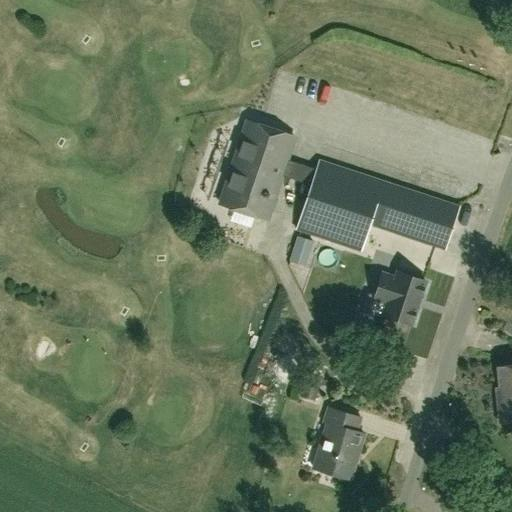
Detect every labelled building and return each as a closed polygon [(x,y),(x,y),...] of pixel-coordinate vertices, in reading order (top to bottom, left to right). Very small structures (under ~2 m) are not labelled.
[(249,123),(222,207),(267,222),(281,180),(311,190),(298,231),(362,253),(371,226),(446,250),(460,208),(321,162),(317,175),(286,165),(295,138),(249,123)] [(295,261),(310,265),(318,240),(302,236),(295,261)] [(369,294),(363,312),(381,318),(382,315),(410,325),(425,283),(397,273),(395,278),(383,274),(375,296),(369,294)] [(511,365),(497,367),(501,399),(497,400),(500,422),(511,420),(511,365)] [(317,468),(352,480),(367,434),(358,431),(362,417),(330,407),(326,422),(331,423),(317,468)]
